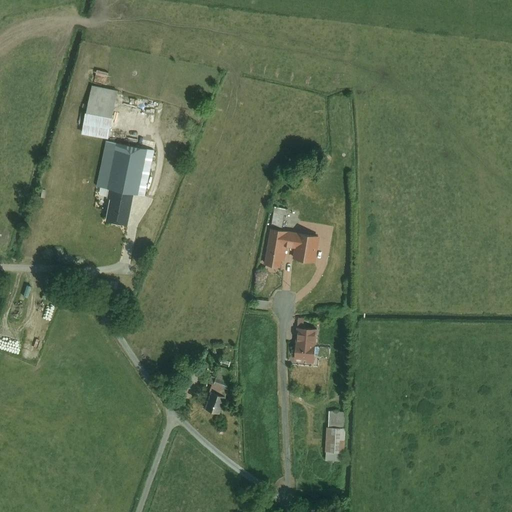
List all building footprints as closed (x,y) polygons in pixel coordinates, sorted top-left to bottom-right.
[(94,84),(83,135),(106,139),(117,89),(94,84)] [(156,149),(107,140),(98,190),(112,192),(108,217),(129,221),(134,194),(147,196),(156,149)] [(276,219),(287,220),(287,207),(277,206),(276,219)] [(288,232),(269,229),(264,264),(283,267),(288,232)] [(319,236),(298,234),(295,259),(316,262),(319,236)] [(257,298),(256,306),(270,308),(272,300),(257,298)] [(316,329),(298,328),(296,357),(314,359),(316,329)] [(213,382),(205,411),(221,415),(229,387),(213,382)] [(345,427),(329,427),(328,451),(345,451),(345,427)]
